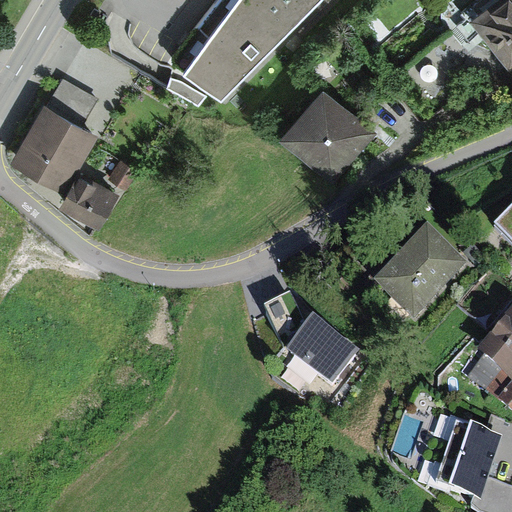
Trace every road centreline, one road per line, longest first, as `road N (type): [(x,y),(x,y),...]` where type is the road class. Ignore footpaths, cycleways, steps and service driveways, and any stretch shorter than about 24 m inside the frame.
road 1 (residential): [(511,139),(234,269),(140,271),(65,241),(0,182)]
road 2 (secondary): [(0,104),(61,0)]
